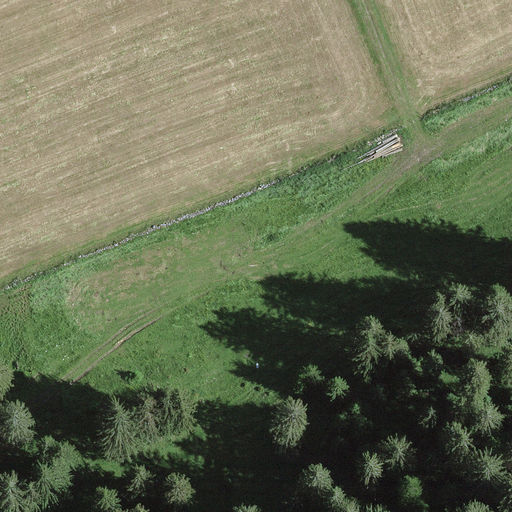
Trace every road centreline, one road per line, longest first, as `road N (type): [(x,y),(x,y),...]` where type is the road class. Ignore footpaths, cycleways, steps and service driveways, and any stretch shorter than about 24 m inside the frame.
road 1 (track): [(511,113),(121,334),(100,348),(99,358),(114,363),(511,203)]
road 2 (track): [(404,0),(463,145)]
